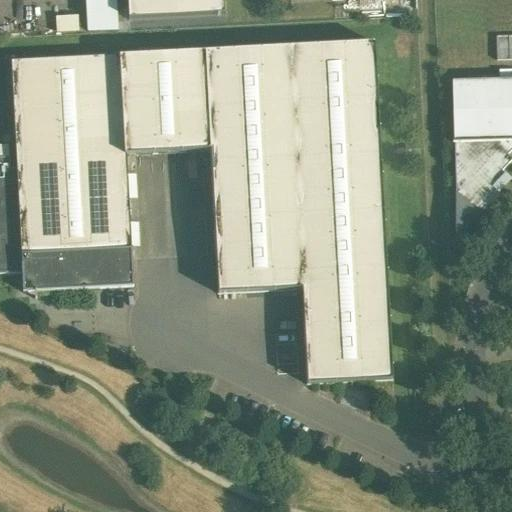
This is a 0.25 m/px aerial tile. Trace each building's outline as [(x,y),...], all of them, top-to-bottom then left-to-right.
[(119,0),(87,0),(89,32),(120,31),(119,0)] [(224,0),(128,0),(130,21),(225,16),(224,0)] [(79,17),(58,17),(57,31),(78,31),(79,17)] [(511,37),(496,38),(497,62),(511,61),(511,37)] [(374,44),(119,57),(124,156),(126,156),(210,152),(218,295),(302,291),(307,386),(392,381),(374,44)] [(119,57),(11,63),(16,168),(21,256),(131,250),(126,156),(124,156),(119,57)] [(511,81),(446,83),(448,145),(511,143),(511,81)] [(511,151),(511,143),(448,145),(453,240),(499,193),(495,189),(506,177),(501,173),(511,161),(507,156),(511,151)] [(10,158),(0,158),(0,275),(22,274),(21,256),(16,168),(10,168),(10,158)] [(21,256),(22,274),(23,294),(133,288),(131,250),(21,256)]
